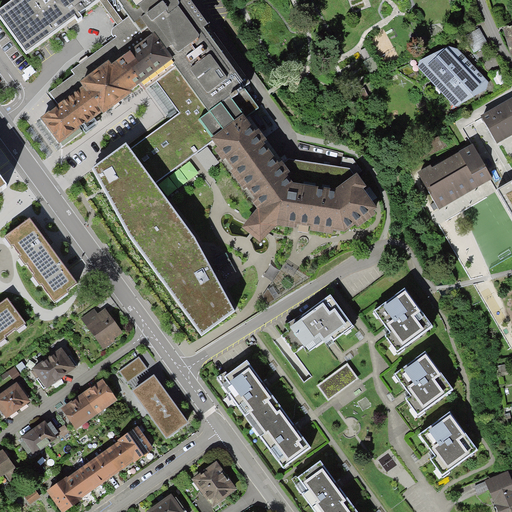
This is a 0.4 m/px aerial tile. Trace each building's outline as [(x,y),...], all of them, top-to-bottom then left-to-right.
[(13,0),(0,10),(0,17),(27,54),(77,18),(78,21),(83,17),(81,14),(99,0),(13,0)] [(260,242),(277,225),(333,233),(334,230),(345,232),(356,224),(358,227),(371,217),(376,213),(374,211),(377,208),(364,189),(367,186),(358,173),(354,175),(349,168),(286,159),(282,162),(249,116),(259,108),(243,87),(250,82),(191,0),(117,0),(130,16),(123,21),(118,25),(114,28),(112,32),(112,35),(114,37),(116,35),(117,37),(72,71),(75,75),(50,93),(59,105),(40,118),(60,145),(82,128),(85,133),(98,124),(94,119),(102,113),(104,115),(132,94),(130,92),(141,84),(145,89),(157,80),(181,112),(191,126),(195,123),(210,144),(257,210),(243,228),(260,242)] [(108,0),(100,0),(118,25),(123,21),(108,0)] [(466,37),(475,53),(489,45),(480,30),(466,37)] [(380,66),(367,45),(359,50),(372,71),(380,66)] [(486,89),(489,81),(458,48),(449,46),(420,60),(418,68),(456,108),(486,89)] [(507,82),(501,70),(492,74),(498,87),(507,82)] [(511,97),(481,115),(497,143),(511,134),(511,97)] [(191,126),(181,112),(175,117),(130,149),(127,145),(94,168),(129,237),(202,336),(235,312),(194,239),(155,184),(210,144),(195,123),(191,126)] [(448,149),(441,135),(417,147),(424,161),(448,149)] [(493,180),(472,144),(432,168),(430,165),(417,172),(439,211),(493,180)] [(0,192),(9,186),(5,182),(0,174),(0,192)] [(511,181),(496,191),(511,217),(511,181)] [(4,236),(12,247),(14,245),(22,255),(19,256),(26,265),(27,264),(35,274),(32,276),(40,285),(42,285),(55,302),(69,292),(67,290),(77,283),(72,276),(50,245),(30,218),(4,236)] [(390,333),(386,336),(397,352),(433,326),(405,288),(374,310),(390,333)] [(285,325),(289,330),(283,334),(295,351),(303,346),(308,353),(316,347),(317,348),(325,342),(326,344),(332,339),(334,341),(354,326),(331,294),(301,315),(300,314),(285,325)] [(0,342),(6,338),(4,336),(14,329),(16,331),(26,323),(8,298),(0,303),(0,342)] [(116,341),(114,338),(123,332),(106,308),(98,314),(95,309),(82,319),(104,350),(116,341)] [(64,348),(48,359),(61,378),(77,367),(64,348)] [(426,350),(395,373),(411,396),(406,399),(418,415),(454,389),(426,350)] [(139,357),(120,371),(128,382),(147,368),(139,357)] [(45,390),(61,378),(48,359),(31,370),(45,390)] [(217,378),(283,467),(311,448),(295,426),(264,383),(247,360),(228,374),(226,371),(217,378)] [(328,401),(358,380),(348,365),(318,386),(328,401)] [(15,367),(9,371),(16,381),(22,377),(15,367)] [(131,391),(166,439),(189,422),(154,375),(131,391)] [(82,394),(96,415),(118,400),(103,379),(82,394)] [(5,390),(19,410),(31,402),(17,382),(5,390)] [(19,410),(5,390),(0,393),(0,408),(6,418),(19,410)] [(96,415),(82,394),(61,408),(75,429),(96,415)] [(450,411),(419,434),(432,452),(435,456),(431,460),(442,475),(478,450),(450,411)] [(45,421),(34,428),(47,446),(58,438),(56,435),(59,433),(51,422),(47,424),(45,421)] [(46,490),(61,511),(64,511),(83,499),(82,498),(133,462),(134,463),(154,449),(138,425),(117,440),(118,441),(68,476),(67,476),(46,490)] [(34,455),(47,446),(34,428),(21,437),(24,440),(20,443),(28,455),(32,452),(34,455)] [(21,474),(4,449),(0,451),(0,477),(4,475),(9,482),(21,474)] [(212,508),(237,489),(216,461),(191,479),(212,508)] [(292,479),(316,511),(357,511),(337,484),(321,462),(298,478),(297,476),(292,479)] [(511,511),(511,479),(508,471),(485,481),(486,482),(476,486),(479,494),(489,489),(497,506),(495,507),(496,511),(511,511)] [(30,504),(40,497),(35,490),(25,497),(30,504)] [(146,511),(186,511),(176,496),(174,497),(172,493),(146,511)]
